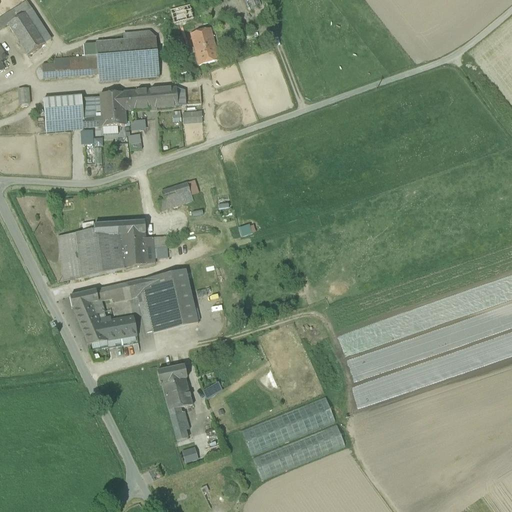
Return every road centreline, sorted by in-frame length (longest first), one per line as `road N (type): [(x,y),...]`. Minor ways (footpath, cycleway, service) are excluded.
road 1 (track): [(511,10),(444,61),(106,181),(0,180)]
road 2 (unclassified): [(0,201),(140,488)]
